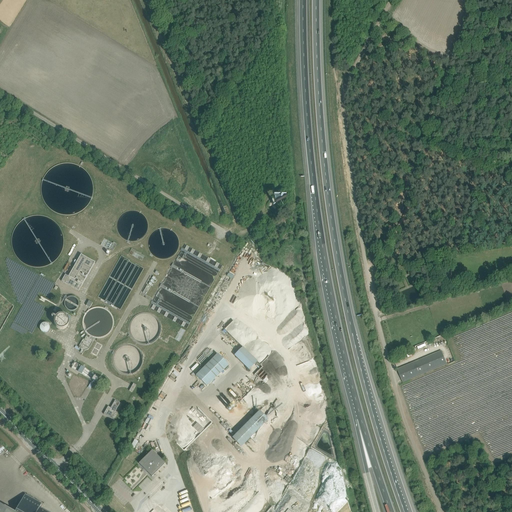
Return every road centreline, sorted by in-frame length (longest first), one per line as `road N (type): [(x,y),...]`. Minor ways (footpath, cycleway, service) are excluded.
road 1 (motorway): [(404,511),(361,375),(331,224),(316,0)]
road 2 (unclassified): [(440,511),(376,316),(346,124),(343,98),(372,35)]
road 3 (motorway): [(301,0),(320,235),(360,417)]
road 4 (track): [(474,0),(371,282)]
road 5 (unclassified): [(229,234),(0,91)]
road 6 (track): [(229,234),(236,223),(144,0)]
road 7 (tertiary): [(100,511),(0,411)]
